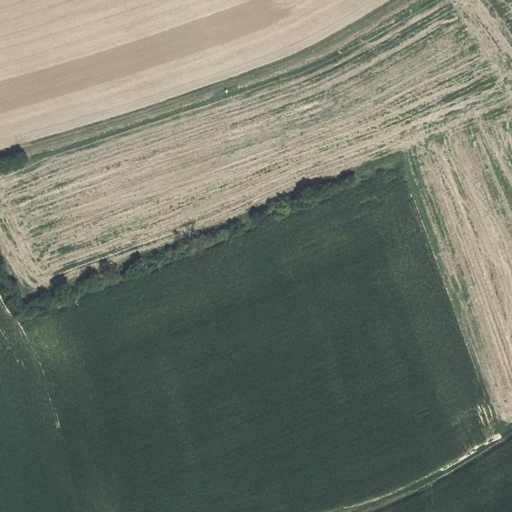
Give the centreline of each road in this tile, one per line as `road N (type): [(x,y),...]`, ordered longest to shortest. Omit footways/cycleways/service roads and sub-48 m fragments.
road 1 (track): [(409,0),(294,63),(0,159)]
road 2 (track): [(511,425),(383,499),(343,511)]
